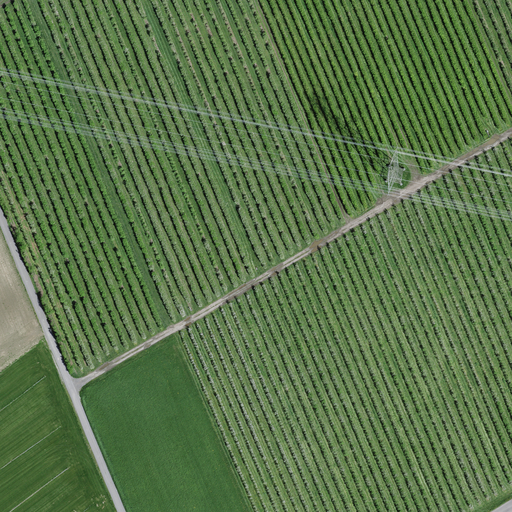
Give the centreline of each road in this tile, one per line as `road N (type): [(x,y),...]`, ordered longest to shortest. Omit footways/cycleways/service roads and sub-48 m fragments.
road 1 (track): [(71,388),(511,133)]
road 2 (unclassified): [(121,511),(0,215)]
